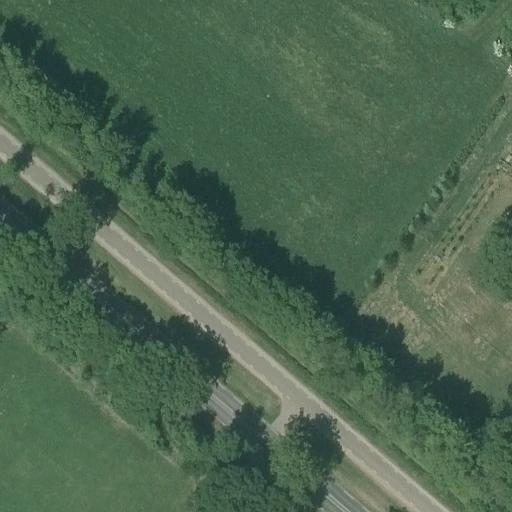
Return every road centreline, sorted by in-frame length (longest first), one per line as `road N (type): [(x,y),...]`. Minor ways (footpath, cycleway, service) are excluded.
road 1 (unclassified): [(430,511),(0,137)]
road 2 (primary): [(345,511),(0,211)]
road 3 (track): [(223,511),(301,398)]
